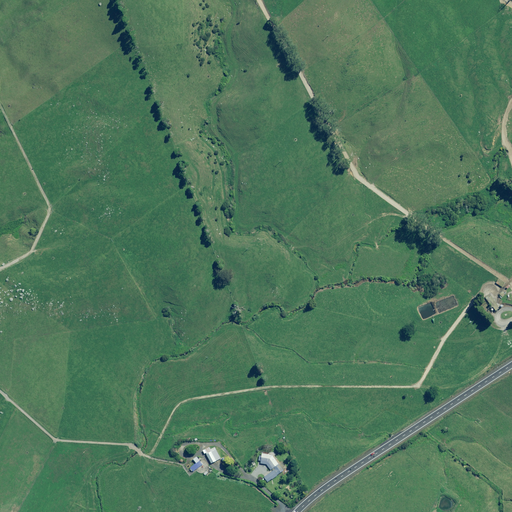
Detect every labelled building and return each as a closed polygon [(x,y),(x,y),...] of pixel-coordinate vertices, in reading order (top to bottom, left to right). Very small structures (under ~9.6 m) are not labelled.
[(506,283),(500,278),(496,283),(502,287),(506,283)] [(500,308),(490,294),(486,297),(493,307),(496,311),(500,308)] [(221,459),(215,447),(211,450),(210,447),(204,451),(205,454),(207,453),(212,463),(221,459)] [(274,467),(279,464),(272,455),(263,454),(262,456),(260,456),(259,461),(261,461),(261,464),(267,465),(271,470),(274,467)] [(191,468),(190,469),(192,472),(193,471),(194,472),(203,465),(197,457),(194,460),(197,463),(191,468)] [(279,464),(274,467),(276,469),(265,477),(268,482),(282,472),(284,475),(288,472),(282,462),(279,464)]
